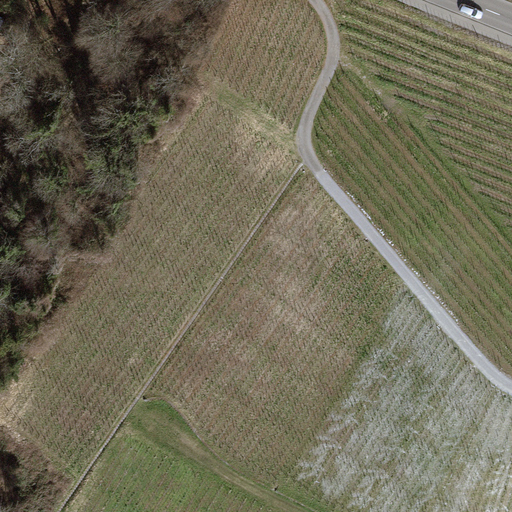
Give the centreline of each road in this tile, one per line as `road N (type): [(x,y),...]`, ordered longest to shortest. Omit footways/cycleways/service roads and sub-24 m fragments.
road 1 (track): [(511,373),(439,309),(312,158),(309,129),(337,58),(312,0)]
road 2 (track): [(305,511),(203,461),(132,413)]
